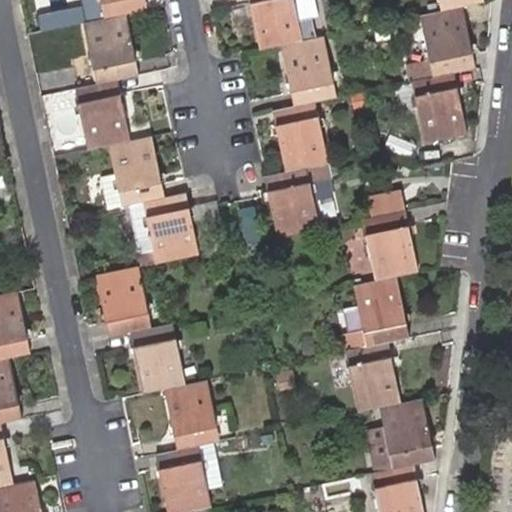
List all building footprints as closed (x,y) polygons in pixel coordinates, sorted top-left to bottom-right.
[(81,0),(84,12),(108,6),(128,1),(134,0),(81,0)] [(281,30),(302,26),(317,22),(311,0),(252,0),(260,35),(281,30)] [(455,57),(477,52),(465,0),(420,0),(435,61),(455,57)] [(108,6),(88,11),(100,72),(120,68),(142,63),(128,1),(108,6)] [(295,93),(316,88),(338,83),(323,21),(317,22),(302,26),(281,30),(295,93)] [(469,119),(455,57),(435,61),(414,66),(428,128),(469,119)] [(100,72),(80,77),(93,139),(113,134),(134,130),(120,68),(100,72)] [(308,152),(329,146),(316,88),(295,93),(274,97),(287,156),(308,152)] [(102,169),(109,197),(127,194),(169,184),(156,125),(134,130),(113,134),(120,164),(102,169)] [(311,168),(323,165),(334,163),(330,146),(329,146),(308,152),(311,168)] [(280,223),(322,213),(315,185),(311,168),(308,152),(287,156),(269,161),(267,161),(280,223)] [(311,168),(315,185),(326,183),(323,165),(311,168)] [(169,184),(127,194),(135,227),(155,223),(161,250),(204,240),(199,218),(194,193),(190,179),(169,184)] [(194,193),(199,218),(225,212),(221,188),(194,193)] [(380,268),(398,264),(423,259),(408,193),(367,203),(380,268)] [(135,227),(142,254),(161,250),(155,223),(135,227)] [(142,254),(99,264),(114,328),(133,324),(156,318),(142,254)] [(389,330),(411,325),(398,264),(380,268),(355,274),(358,289),(342,293),(352,338),(368,335),(389,330)] [(0,354),(17,351),(37,346),(23,281),(0,286),(0,354)] [(133,324),(147,384),(167,380),(189,375),(176,314),(156,318),(133,324)] [(403,391),(389,330),(368,335),(352,338),(347,339),(361,400),(382,396),(403,391)] [(0,419),(11,416),(31,412),(17,351),(0,354),(0,419)] [(189,375),(167,380),(182,440),(203,436),(220,432),(224,431),(210,370),(189,375)] [(437,446),(425,386),(403,391),(382,396),(386,415),(368,420),(377,460),(395,455),(407,453),(437,446)] [(0,481),(3,481),(23,476),(11,416),(0,419),(0,481)] [(197,500),(216,496),(212,479),(229,476),(220,432),(203,436),(182,440),(163,445),(176,505),(197,500)] [(374,511),(418,511),(407,453),(395,455),(377,460),(365,462),(374,511)] [(53,511),(45,471),(23,476),(3,481),(0,481),(0,511),(53,511)] [(156,510),(156,511),(199,511),(197,500),(176,505),(158,509),(156,510)]
